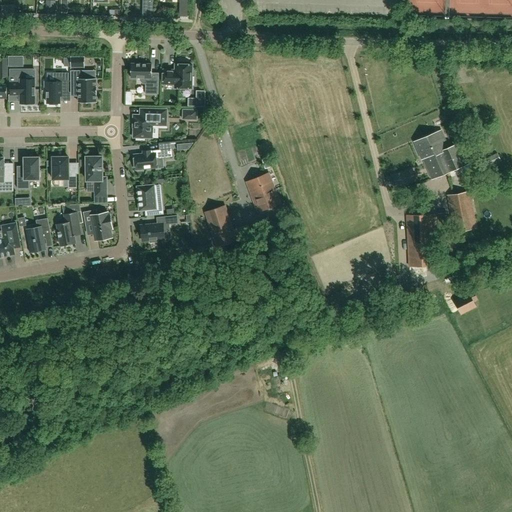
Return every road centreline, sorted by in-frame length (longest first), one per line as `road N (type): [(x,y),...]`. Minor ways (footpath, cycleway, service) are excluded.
road 1 (unclassified): [(511,47),(234,37)]
road 2 (residential): [(114,131),(119,251),(0,276)]
